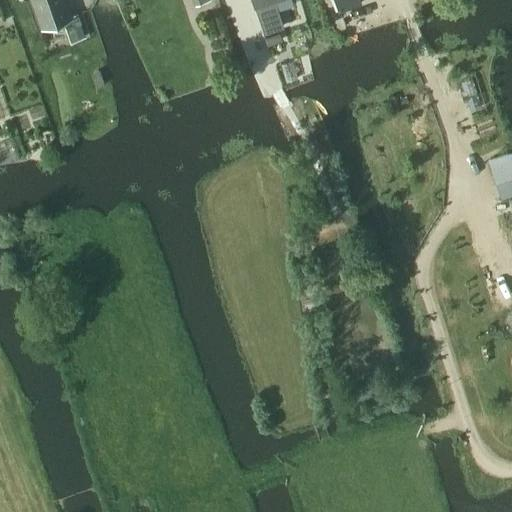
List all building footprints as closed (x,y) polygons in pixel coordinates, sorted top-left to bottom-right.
[(31,0),(41,27),(71,16),(65,0),(63,0),(45,6),(42,0),(31,0)] [(223,0),(235,30),(252,24),(242,0),(223,0)] [(251,0),(262,33),(283,26),(278,9),(274,0),(251,0)] [(279,32),(265,37),(267,45),(281,40),(279,32)] [(511,155),(488,162),(497,188),(511,182),(511,155)] [(402,382),(396,377),(389,379),(387,386),(393,392),(400,389),(402,382)]
